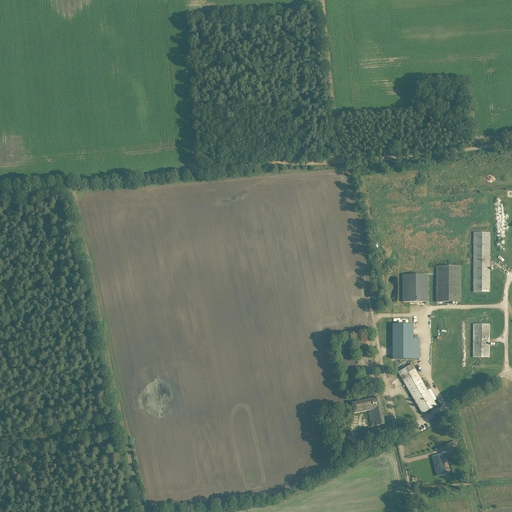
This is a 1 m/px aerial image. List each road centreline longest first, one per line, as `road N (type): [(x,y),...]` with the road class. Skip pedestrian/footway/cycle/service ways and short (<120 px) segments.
road 1 (track): [(0,194),(336,161)]
road 2 (track): [(140,511),(72,186)]
road 3 (track): [(511,144),(336,161)]
road 4 (track): [(336,161),(322,0)]
road 5 (track): [(0,441),(121,421)]
